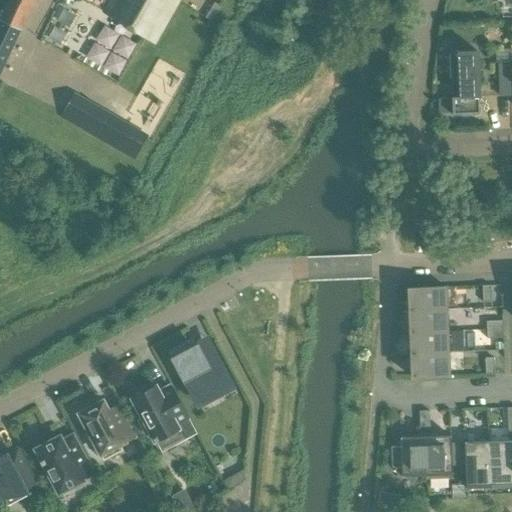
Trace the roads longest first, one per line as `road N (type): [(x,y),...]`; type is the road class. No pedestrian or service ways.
road 1 (residential): [(390,268),(263,274),(0,408)]
road 2 (residential): [(390,268),(381,392),(511,389)]
road 3 (residential): [(511,143),(418,140),(411,123),(428,0)]
road 4 (residential): [(511,262),(390,268)]
